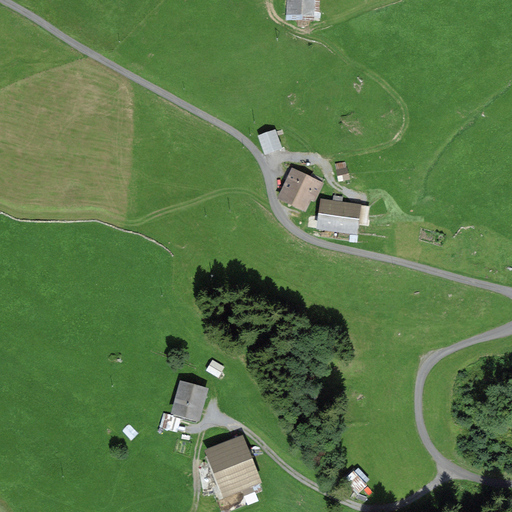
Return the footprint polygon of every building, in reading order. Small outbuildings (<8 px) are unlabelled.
[(284,0),(283,25),(316,28),(318,4),(312,4),(312,0),(284,0)] [(276,129),(259,134),(265,154),(282,149),(276,129)] [(293,170),(280,199),(307,211),(320,182),(293,170)] [(360,204),(321,198),(317,220),(333,231),(355,234),(360,204)] [(223,371),(210,363),(204,373),(217,381),(223,371)] [(204,390),(182,384),(174,413),(197,419),(204,390)] [(240,440),(199,456),(217,502),(258,486),(240,440)]
